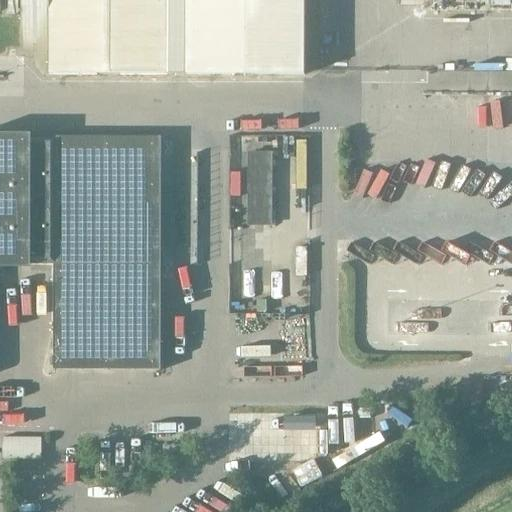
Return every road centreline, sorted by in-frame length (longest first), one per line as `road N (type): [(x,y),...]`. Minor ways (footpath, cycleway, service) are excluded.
road 1 (unknown): [(328,116),(476,127),(497,153),(511,198)]
road 2 (unknown): [(68,394),(20,373),(1,289)]
